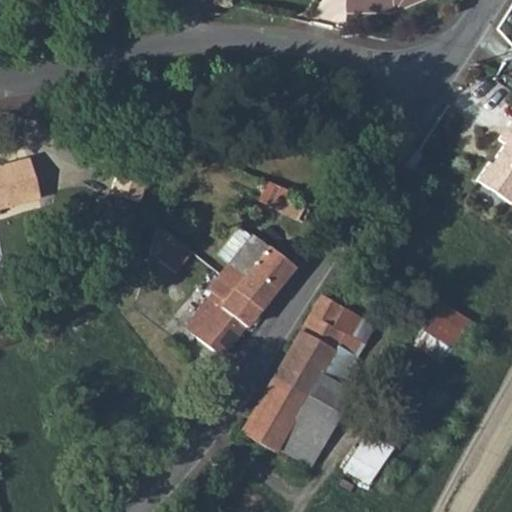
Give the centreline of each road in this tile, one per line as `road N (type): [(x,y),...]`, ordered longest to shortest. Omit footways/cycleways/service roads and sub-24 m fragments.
road 1 (residential): [(432,91),(217,417),(137,511)]
road 2 (residential): [(432,91),(292,39),(224,36),(0,83)]
